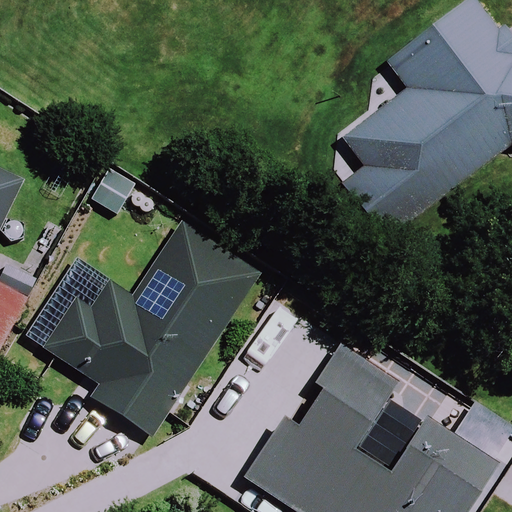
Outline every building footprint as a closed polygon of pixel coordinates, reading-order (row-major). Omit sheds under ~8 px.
[(511,57),(469,1),(420,39),(421,40),(382,69),(400,94),(339,141),(362,172),(341,188),(382,242),(505,148),(511,149),(511,57)] [(0,223),(16,185),(0,177),(0,223)] [(256,283),(180,229),(127,303),(106,288),(87,314),(73,303),(38,352),(98,395),(93,403),(145,439),(256,283)] [(0,343),(25,301),(0,285),(0,343)] [(385,403),(393,391),(339,357),(292,431),(282,425),(243,485),(284,511),(479,511),(502,478),(492,471),(491,471),(421,426),(417,423),(385,403)]
